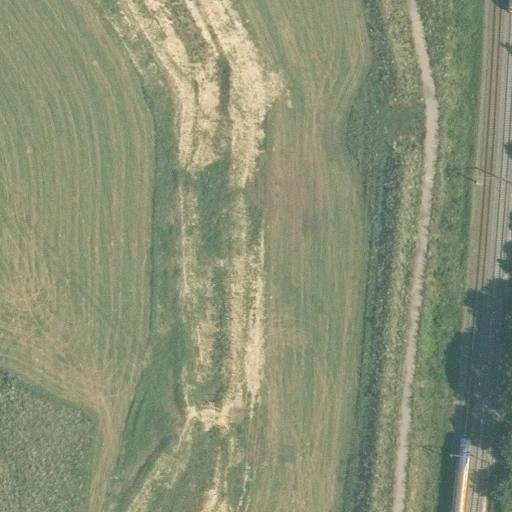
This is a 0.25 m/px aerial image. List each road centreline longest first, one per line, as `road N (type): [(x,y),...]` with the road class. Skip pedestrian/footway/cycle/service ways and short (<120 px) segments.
road 1 (residential): [(169,414),(0,334)]
road 2 (residential): [(228,511),(242,416),(169,414)]
